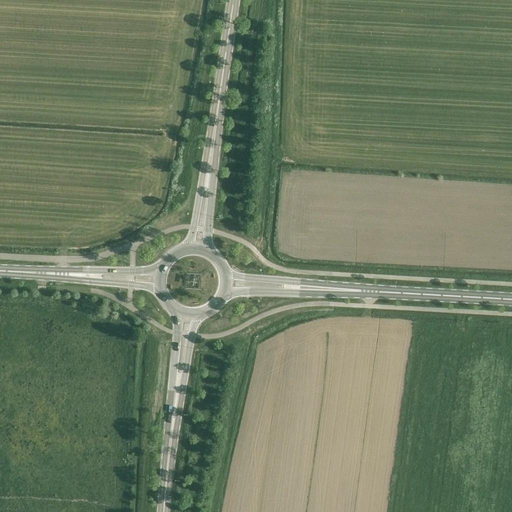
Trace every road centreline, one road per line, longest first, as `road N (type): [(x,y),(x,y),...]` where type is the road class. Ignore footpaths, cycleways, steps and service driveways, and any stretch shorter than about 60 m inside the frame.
road 1 (track): [(276,0),(262,257)]
road 2 (secondary): [(511,299),(325,289)]
road 3 (primary): [(211,151),(233,0)]
